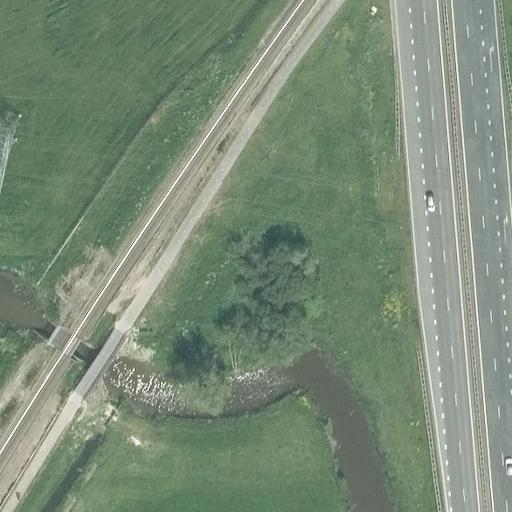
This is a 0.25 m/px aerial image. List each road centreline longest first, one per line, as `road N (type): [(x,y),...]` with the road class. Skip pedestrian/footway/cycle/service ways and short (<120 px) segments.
road 1 (trunk): [(422,0),(464,511)]
road 2 (trunk): [(506,511),(464,0)]
